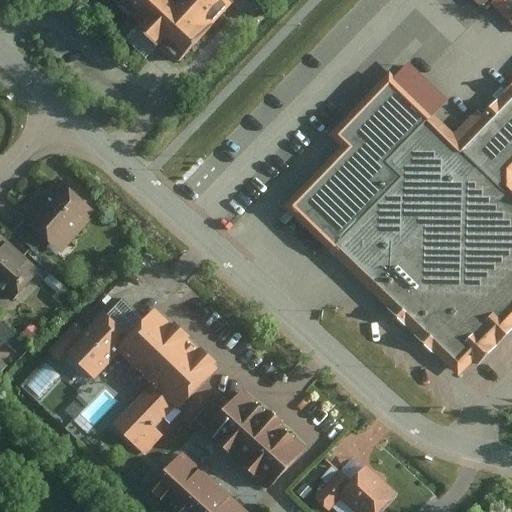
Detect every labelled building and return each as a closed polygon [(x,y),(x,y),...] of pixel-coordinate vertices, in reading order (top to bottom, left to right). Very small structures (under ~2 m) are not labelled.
[(111,0),(140,26),(135,31),(154,49),(158,44),(177,61),(230,2),(227,0),(111,0)] [(511,0),(492,0),(490,2),(511,24),(511,0)] [(284,208),(462,379),(477,364),(481,369),(511,337),(511,320),(509,318),(511,314),(511,91),(486,118),(480,112),(457,136),(390,70),(329,135),(343,148),(284,208)] [(94,216),(53,180),(19,219),(60,255),(94,216)] [(20,224),(10,236),(30,253),(41,241),(20,224)] [(40,277),(0,240),(0,294),(13,307),(40,277)] [(154,310),(127,338),(101,314),(65,352),(94,380),(119,355),(151,385),(112,426),(145,457),(188,412),(183,408),(218,372),(154,310)] [(73,323),(44,351),(51,358),(81,331),(73,323)] [(245,391),(203,434),(266,494),(307,452),(245,391)] [(245,511),(180,455),(148,493),(170,511),(245,511)] [(323,511),(332,511),(343,500),(357,511),(383,511),(397,497),(363,467),(347,485),(336,475),(312,502),(323,511)]
